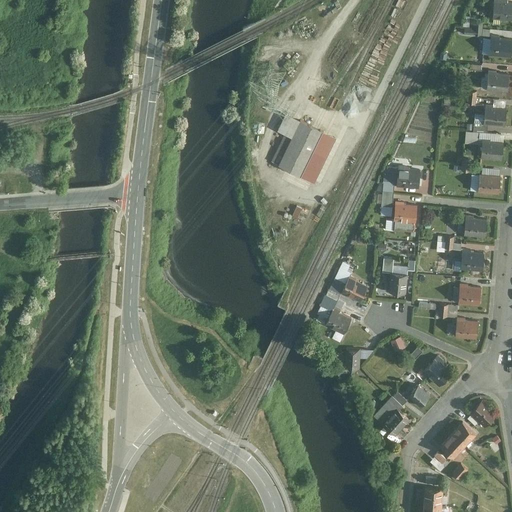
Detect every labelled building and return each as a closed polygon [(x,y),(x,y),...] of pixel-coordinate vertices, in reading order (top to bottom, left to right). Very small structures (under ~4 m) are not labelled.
[(511,0),(495,0),(495,18),(511,19),(511,0)] [(475,36),(475,19),(462,18),(461,35),(475,36)] [(476,20),(475,33),(490,35),(490,28),(483,27),(484,21),(476,20)] [(511,40),(511,37),(492,37),(492,45),(485,45),(484,54),(511,56),(511,40)] [(510,73),(489,72),(488,90),(509,91),(510,73)] [(507,107),(486,106),(485,122),(485,124),(489,124),(506,125),(507,107)] [(317,127),(289,112),(280,130),(287,134),(273,161),(304,176),(326,131),(317,127)] [(488,132),(489,124),(485,124),(485,122),(475,122),(474,131),(488,132)] [(504,141),(483,139),(482,158),(503,159),(504,141)] [(421,170),(400,169),(399,185),(420,187),(421,170)] [(501,175),(480,174),(479,192),(500,193),(501,175)] [(296,204),(292,214),(299,217),(303,206),(296,204)] [(417,205),(396,204),(394,229),(415,231),(417,205)] [(487,218),(466,217),(466,235),(486,236),(487,218)] [(461,241),(454,241),(455,235),(438,233),(436,248),(460,250),(461,241)] [(484,252),(463,251),(462,268),(483,270),(484,252)] [(407,292),(408,273),(390,272),(389,291),(407,292)] [(349,276),(342,292),(360,300),(368,285),(349,276)] [(481,287),(460,285),(459,303),(480,304),(481,287)] [(447,316),(448,303),(441,302),(440,315),(447,316)] [(352,316),(333,308),(326,325),(345,333),(352,316)] [(478,321),(457,319),(456,336),(476,338),(478,321)] [(360,367),(361,348),(347,347),(345,366),(352,374),(360,367)] [(451,374),(435,359),(423,371),(439,386),(451,374)] [(430,396),(418,386),(409,397),(422,407),(430,396)] [(483,399),(471,411),(473,413),(481,420),(487,425),(498,413),(483,399)] [(397,435),(411,419),(388,400),(374,416),(397,435)] [(481,420),(473,413),(468,418),(476,425),(481,420)] [(464,422),(453,434),(466,446),(477,434),(464,422)] [(466,446),(453,434),(441,447),(455,459),(466,446)] [(447,460),(439,452),(435,456),(443,464),(447,460)] [(443,464),(435,456),(431,461),(439,469),(443,464)] [(460,464),(454,476),(461,479),(467,467),(460,464)] [(424,483),(423,503),(442,504),(443,484),(424,483)] [(441,511),(442,504),(423,503),(422,511),(441,511)]
